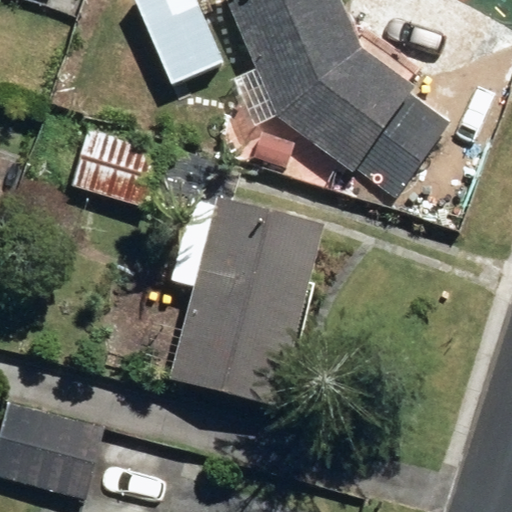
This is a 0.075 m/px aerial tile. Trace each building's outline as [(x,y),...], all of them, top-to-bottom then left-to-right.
[(340,0),(226,0),(256,67),(231,77),(253,128),(277,116),(353,172),(355,168),(395,197),(449,122),(409,93),(414,88),(363,51),(340,0)] [(8,143),(29,150),(38,128),(16,121),(8,143)] [(170,378),(275,405),(322,228),(232,204),(241,166),(170,147),(169,151),(88,131),(74,184),(165,208),(188,209),(169,280),(194,287),(170,378)] [(255,157),(285,168),(293,143),(263,134),(255,157)] [(0,475),(85,499),(105,430),(0,399),(0,475)]
